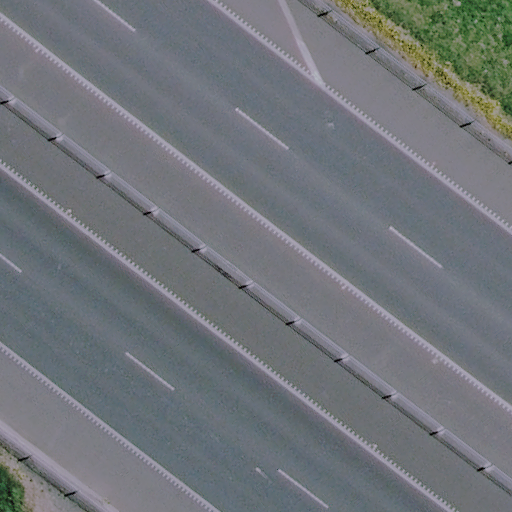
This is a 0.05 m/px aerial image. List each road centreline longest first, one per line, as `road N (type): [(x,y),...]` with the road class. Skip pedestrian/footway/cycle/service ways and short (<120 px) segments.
road 1 (motorway): [(90,0),(511,335)]
road 2 (motorway): [(307,511),(0,265)]
